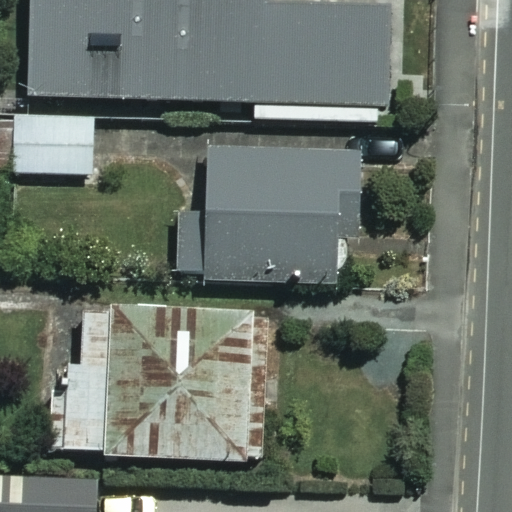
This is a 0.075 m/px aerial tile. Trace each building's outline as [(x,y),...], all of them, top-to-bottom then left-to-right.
[(26,0),(24,106),(245,109),(245,130),(377,132),(378,111),(386,111),(388,18),(261,14),(261,0),(26,0)] [(92,123),(8,122),(8,180),(92,180),(92,143),(92,123)] [(346,159),(202,157),(201,225),(174,225),(173,288),(344,291),(346,159)] [(110,314),(72,312),(70,367),(50,367),(46,458),(104,460),(110,314)] [(104,460),(104,471),(256,477),(263,320),(110,314),(104,460)] [(89,511),(90,487),(0,484),(0,511),(89,511)]
